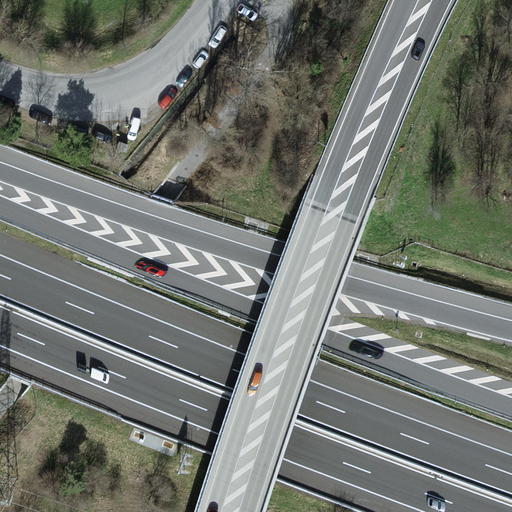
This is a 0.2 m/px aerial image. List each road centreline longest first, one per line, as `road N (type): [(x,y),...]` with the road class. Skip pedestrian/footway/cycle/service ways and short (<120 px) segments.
road 1 (motorway): [(511,472),(0,272)]
road 2 (motorway): [(511,402),(0,205)]
road 3 (secondary): [(245,511),(349,215),(441,0)]
road 4 (secondary): [(406,0),(320,203),(212,511)]
road 5 (motorway): [(511,328),(271,260),(0,170)]
road 6 (motorway): [(0,333),(453,511)]
road 7 (unclassified): [(0,77),(63,94),(113,88),(154,67),(218,0)]
